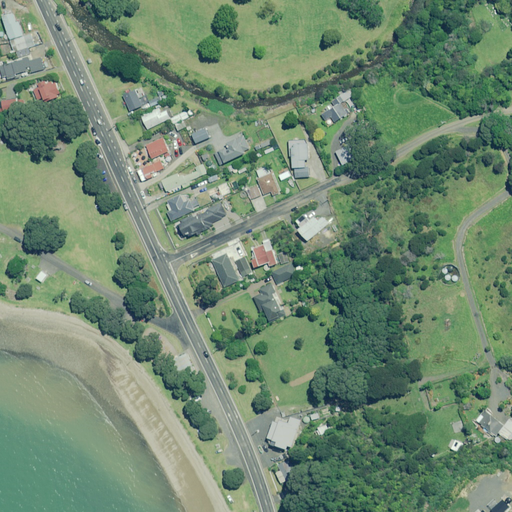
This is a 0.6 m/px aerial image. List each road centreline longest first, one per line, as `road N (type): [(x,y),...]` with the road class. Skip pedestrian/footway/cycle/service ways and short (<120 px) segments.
road 1 (primary): [(163,265),(41,0)]
road 2 (primary): [(269,511),(163,265)]
road 3 (residential): [(393,155),(163,265)]
